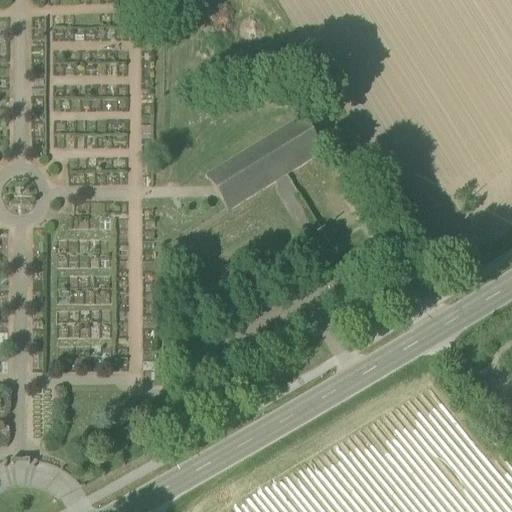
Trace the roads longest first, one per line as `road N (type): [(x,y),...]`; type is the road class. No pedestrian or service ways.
road 1 (tertiary): [(124,511),(511,286)]
road 2 (track): [(437,332),(306,106),(164,194)]
